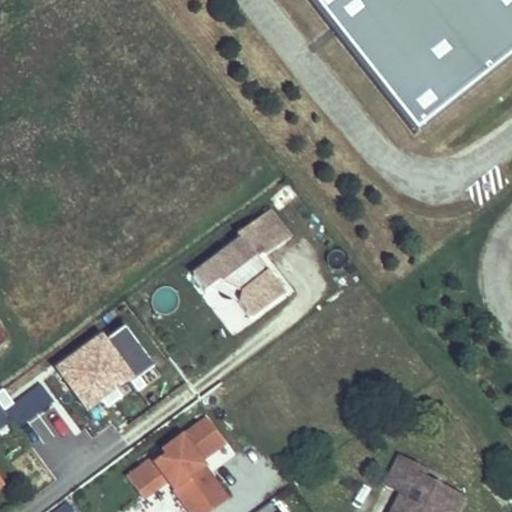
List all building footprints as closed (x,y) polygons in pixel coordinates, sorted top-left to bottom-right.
[(511,0),(307,0),(414,135),(511,57),(511,0)] [(259,261),(257,258),(263,253),(265,256),(290,237),(268,206),(234,231),(241,240),(191,278),(203,294),(218,283),(240,292),(237,301),(250,318),(283,292),(259,261)] [(78,412),(150,370),(121,322),(50,364),(78,412)] [(0,409),(0,428),(9,421),(0,409)] [(224,445),(206,420),(189,433),(207,457),(224,445)] [(143,467),(127,479),(143,500),(167,483),(188,511),(211,511),(227,500),(200,463),(207,457),(189,433),(162,453),(166,458),(146,472),(143,467)] [(454,511),(462,496),(421,476),(412,472),(416,465),(397,456),(384,484),(401,492),(391,511),(454,511)] [(425,469),(416,465),(412,472),(421,476),(425,469)] [(74,511),(66,501),(51,511),(74,511)] [(276,511),(268,501),(252,511),(276,511)]
